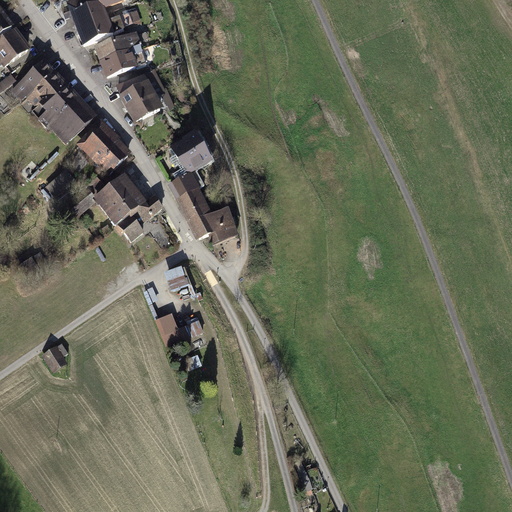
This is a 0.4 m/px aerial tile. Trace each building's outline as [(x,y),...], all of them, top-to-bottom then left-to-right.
[(79,0),(66,6),(82,48),(142,24),(132,0),(79,0)] [(0,8),(0,70),(29,49),(0,8)] [(135,36),(95,50),(106,81),(146,67),(135,36)] [(139,40),(141,47),(149,45),(147,37),(139,40)] [(45,61),(11,93),(21,103),(26,98),(37,109),(39,107),(46,114),(40,119),(66,147),(98,118),(45,61)] [(155,70),(116,88),(121,98),(119,99),(134,126),(164,111),(164,109),(168,107),(170,112),(176,110),(167,90),(165,90),(155,70)] [(102,121),(76,146),(83,152),(108,178),(132,155),(119,142),(121,140),(102,121)] [(186,179),(168,188),(198,244),(209,240),(212,248),(239,238),(229,211),(212,217),(200,190),(205,187),(198,173),(215,164),(198,132),(182,141),(183,142),(170,150),(186,179)] [(48,188),(55,199),(76,184),(69,174),(48,188)] [(125,178),(109,190),(99,178),(66,204),(78,219),(96,204),(131,247),(146,235),(141,229),(163,211),(154,199),(146,205),(125,178)] [(41,253),(21,266),(31,281),(51,268),(41,253)] [(182,268),(165,275),(170,291),(188,285),(182,268)] [(173,317),(156,323),(166,350),(203,336),(198,323),(178,330),(173,317)] [(57,348),(40,357),(50,374),(66,365),(57,348)]
